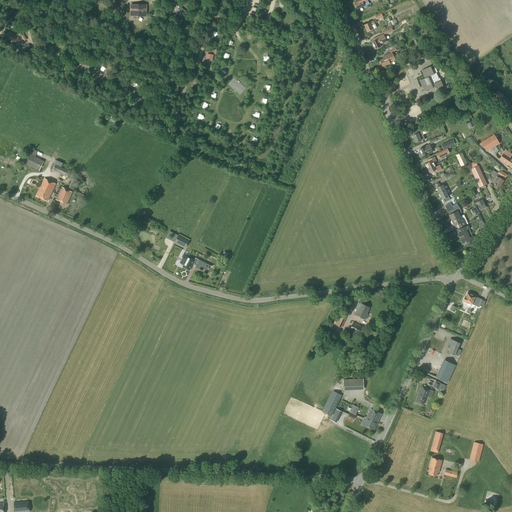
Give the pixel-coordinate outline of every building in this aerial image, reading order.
[(357,9),(364,6),(368,4),(366,0),(356,0),(357,1),(354,3),(357,9)] [(147,17),(147,4),(130,4),(130,17),(147,17)] [(178,6),(174,10),(179,15),(183,11),(178,6)] [(375,25),(373,21),(370,22),(363,25),(367,32),(373,29),(372,26),(375,25)] [(374,50),(381,47),(380,44),(386,41),(383,35),(373,39),(374,41),(371,42),(374,50)] [(382,67),(390,64),(389,62),(394,59),(392,53),(397,51),(395,48),(389,51),(391,53),(382,57),(383,59),(380,61),(382,67)] [(416,76),(411,66),(408,68),(413,78),(416,76)] [(425,78),(420,80),(424,88),(423,89),(424,92),(435,87),(437,92),(444,88),(443,87),(440,78),(438,79),(436,73),(437,72),(435,68),(432,70),(430,67),(421,71),(425,78)] [(506,111),(511,107),(501,93),(496,97),(506,111)] [(457,111),(444,118),(445,120),(458,114),(457,111)] [(415,130),(411,132),(412,136),(414,140),(413,141),(414,143),(415,143),(415,144),(421,141),(425,140),(422,132),(417,134),(415,130)] [(486,152),(500,144),(494,134),(480,143),(486,152)] [(420,152),(418,153),(420,157),(421,156),(422,157),(432,152),(429,145),(419,150),(420,152)] [(447,149),(436,154),(438,159),(449,154),(447,149)] [(511,154),(507,151),(505,155),(503,154),(499,159),(501,161),(501,162),(505,164),(506,163),(511,167),(511,159),(510,158),(511,154)] [(39,171),(44,161),(26,153),(21,163),(39,171)] [(462,153),(456,156),(461,166),(467,164),(462,153)] [(427,169),(434,165),(433,163),(436,162),(434,157),(427,160),(428,163),(425,164),(427,169)] [(56,165),(54,170),(67,176),(69,171),(56,165)] [(434,165),(427,169),(429,173),(435,171),(436,173),(442,170),(439,165),(435,167),(434,165)] [(479,188),(486,184),(478,166),(470,170),(479,188)] [(503,181),(507,175),(500,171),(497,176),(496,176),(492,183),(499,187),(504,181),(503,181)] [(47,201),(56,184),(44,178),(36,196),(47,201)] [(74,191),(78,181),(73,179),(69,188),(74,191)] [(438,183),(435,184),(436,188),(439,194),(446,191),(443,185),(441,186),(440,184),(439,185),(438,183)] [(66,205),(72,192),(62,187),(56,200),(66,205)] [(446,191),(439,194),(442,200),(444,203),(450,200),(446,191)] [(486,208),(483,202),(482,200),(474,203),(476,206),(477,205),(480,211),(486,208)] [(447,212),(453,209),(450,203),(445,206),(447,212)] [(460,217),(459,214),(461,212),(459,207),(452,210),(453,213),(449,215),(451,221),(460,217)] [(463,215),(460,217),(451,221),(452,221),(451,221),(451,222),(452,225),(453,226),(454,225),(454,226),(458,224),(460,227),(467,224),(464,218),(463,215)] [(460,232),(457,234),(460,239),(471,234),(469,229),(468,226),(462,228),(459,230),(460,232)] [(175,243),(178,236),(169,231),(166,238),(175,243)] [(471,234),(460,239),(462,246),(466,244),(467,248),(470,246),(474,241),(471,234)] [(185,248),(189,241),(178,236),(175,243),(185,248)] [(184,256),(180,263),(184,265),(183,267),(190,271),(193,264),(196,266),(195,268),(200,270),(201,267),(208,270),(210,265),(195,258),(194,261),(184,256)] [(474,297),(475,296),(467,293),(466,297),(465,297),(464,301),(472,305),(473,301),(477,302),(476,304),(479,305),(481,300),(474,297)] [(365,320),(368,314),(367,314),(370,308),(358,303),(356,307),(357,307),(354,315),(365,320)] [(341,328),(347,318),(341,315),(336,325),(341,328)] [(361,336),(365,328),(353,323),(350,330),(361,336)] [(454,355),(460,344),(450,339),(448,344),(449,345),(448,348),(450,349),(449,353),(454,355)] [(447,383),(456,365),(444,360),(435,377),(447,383)] [(439,388),(441,384),(435,381),(432,387),(438,390),(439,388)] [(422,405),(423,404),(430,390),(422,386),(419,394),(416,400),(420,402),(419,404),(422,405)] [(331,416),(342,395),(333,391),(322,412),(331,416)] [(358,415),(361,410),(354,406),(351,411),(358,415)] [(374,430),(382,414),(371,409),(363,425),(374,430)] [(479,462),(483,445),(474,442),(469,460),(479,462)] [(439,473),(442,460),(431,458),(429,468),(430,469),(428,475),(437,477),(438,473),(439,473)] [(456,478),(458,473),(446,470),(444,475),(456,478)] [(14,511),(29,511),(29,501),(14,503),(14,511)]
